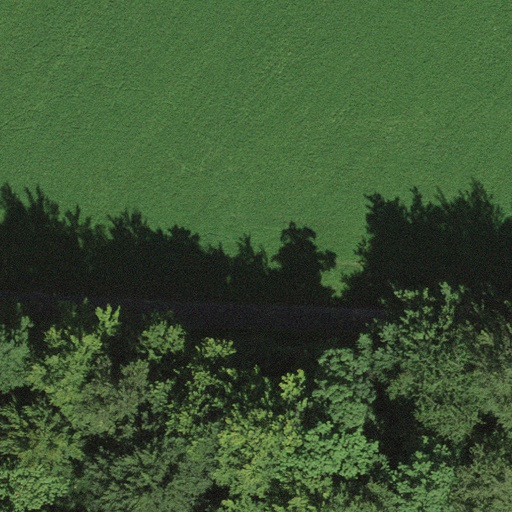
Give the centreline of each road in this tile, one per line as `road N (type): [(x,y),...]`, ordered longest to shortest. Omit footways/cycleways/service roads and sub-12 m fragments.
road 1 (unclassified): [(0,305),(511,333)]
road 2 (track): [(0,430),(56,309)]
